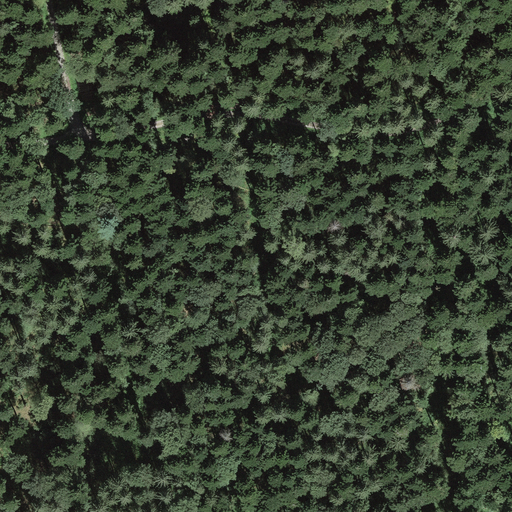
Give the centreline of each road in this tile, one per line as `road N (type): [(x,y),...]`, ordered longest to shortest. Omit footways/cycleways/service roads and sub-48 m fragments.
road 1 (track): [(0,152),(235,117),(358,135),(407,133),(466,107),(511,73)]
road 2 (track): [(44,0),(74,145)]
